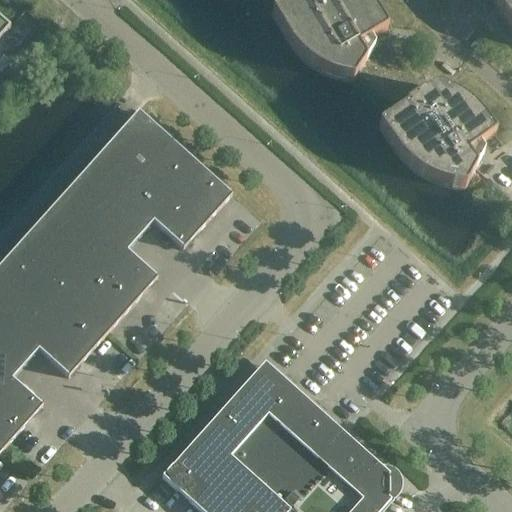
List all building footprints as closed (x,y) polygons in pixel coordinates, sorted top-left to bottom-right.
[(295,0),(286,6),(271,15),(285,39),(292,49),(298,57),(304,62),(312,68),(319,72),(329,77),(337,79),(352,83),(368,59),(361,48),(387,33),(383,26),(373,11),(363,0),(295,0)] [(511,0),(495,0),(492,2),(511,30),(511,0)] [(0,41),(9,32),(0,23),(0,41)] [(433,89),(394,117),(378,128),(396,154),(403,162),(410,169),(416,174),(425,180),(434,184),(443,186),(459,189),(464,190),(478,165),(470,154),(494,137),(486,124),(481,118),(475,112),(467,105),(455,97),(444,92),(433,89)] [(138,114),(77,182),(140,239),(153,225),(183,252),(232,197),(138,114)] [(140,239),(77,182),(15,251),(109,334),(157,280),(127,253),(140,239)] [(109,334),(15,251),(0,267),(0,347),(23,369),(38,353),(68,380),(109,334)] [(23,369),(0,347),(0,448),(4,451),(42,408),(12,381),(23,369)] [(377,506),(387,494),(386,476),(271,373),(257,374),(172,469),(171,468),(161,479),(197,511),(379,511),(381,510),(377,506)]
